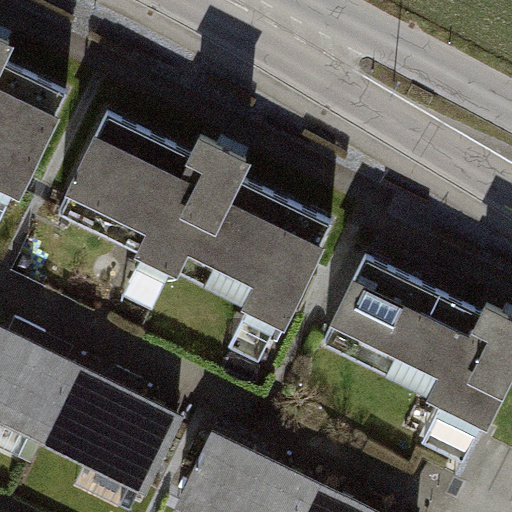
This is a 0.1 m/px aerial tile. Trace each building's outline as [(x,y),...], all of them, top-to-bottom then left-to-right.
[(0,221),(18,185),(30,191),(71,108),(65,105),(74,86),(15,57),(24,39),(0,27),(0,221)] [(104,104),(54,203),(144,248),(125,286),(155,301),(174,262),(246,298),(226,338),(263,356),(333,217),(241,171),(250,153),(203,130),(194,149),(104,104)] [(478,304),(366,249),(319,346),(421,395),(406,425),(466,454),(511,359),(511,305),(484,292),(478,304)] [(0,412),(142,481),(179,405),(159,395),(61,348),(0,318),(0,412)] [(293,461),(213,422),(178,495),(213,511),(398,511),(293,461)]
